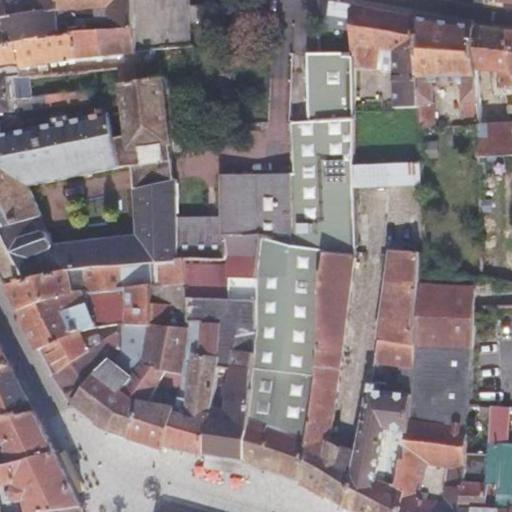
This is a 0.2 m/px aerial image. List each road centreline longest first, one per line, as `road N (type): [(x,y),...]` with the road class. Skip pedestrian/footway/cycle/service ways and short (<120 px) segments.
road 1 (unknown): [(203,200),(205,159),(276,141),(291,0)]
road 2 (residential): [(150,489),(65,430),(0,301)]
